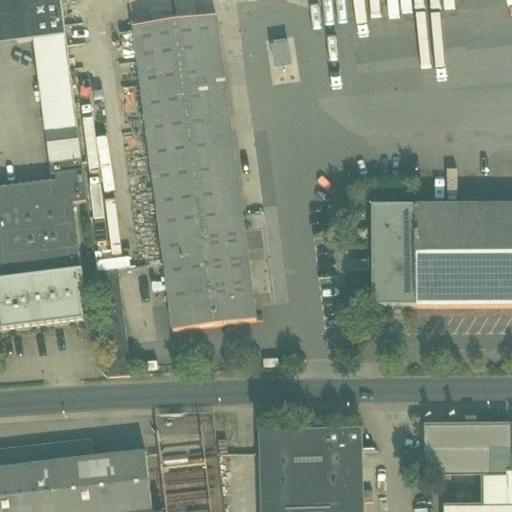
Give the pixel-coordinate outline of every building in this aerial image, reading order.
[(0,0),(0,47),(18,45),(11,0),(0,0)] [(66,39),(60,0),(11,0),(18,45),(34,43),(66,39)] [(134,31),(162,242),(245,231),(217,20),(134,31)] [(78,131),(66,39),(34,43),(46,135),(78,131)] [(278,44),(279,70),(293,69),(292,44),(278,44)] [(79,143),(78,131),(46,135),(47,147),(79,143)] [(82,162),(79,143),(47,147),(50,166),(82,162)] [(83,174),(82,162),(50,166),(51,178),(56,177),(83,174)] [(87,205),(83,174),(56,177),(57,184),(0,191),(0,274),(1,283),(1,284),(83,274),(83,273),(82,273),(74,207),(87,205)] [(511,209),(417,210),(417,310),(511,309),(511,209)] [(373,310),(417,310),(417,210),(373,210),(373,310)] [(257,324),(245,231),(162,242),(174,335),(257,324)] [(86,296),(83,274),(1,284),(1,283),(0,283),(0,312),(3,334),(85,324),(82,301),(81,301),(80,296),(86,296)] [(97,280),(110,380),(134,377),(121,277),(97,280)] [(511,511),(511,462),(507,462),(507,432),(429,433),(429,477),(486,476),(486,511),(511,511)] [(361,433),(283,435),(285,511),(330,511),(329,454),(362,453),(361,433)] [(259,436),(261,511),(285,511),(283,435),(259,436)] [(53,448),(55,468),(95,463),(93,443),(53,448)] [(0,453),(0,473),(55,468),(53,448),(0,453)] [(363,511),(362,453),(329,454),(330,511),(363,511)] [(152,511),(146,457),(95,463),(55,468),(60,511),(152,511)] [(0,473),(0,511),(60,511),(55,468),(0,473)]
